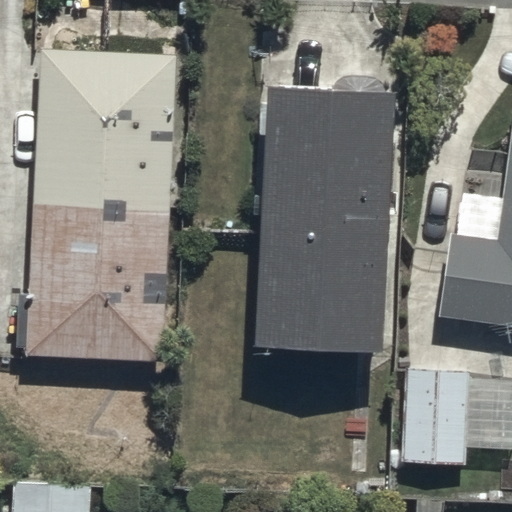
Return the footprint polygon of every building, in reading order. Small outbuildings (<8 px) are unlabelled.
[(179,56),(40,50),(27,360),(166,366),(179,56)] [(403,97),(270,89),(254,350),(387,358),(403,97)] [(446,235),(442,313),(511,324),(511,153),(497,244),(446,235)] [(466,364),(401,363),(400,460),(464,461),(466,364)] [(90,511),(92,485),(8,481),(6,511),(90,511)]
